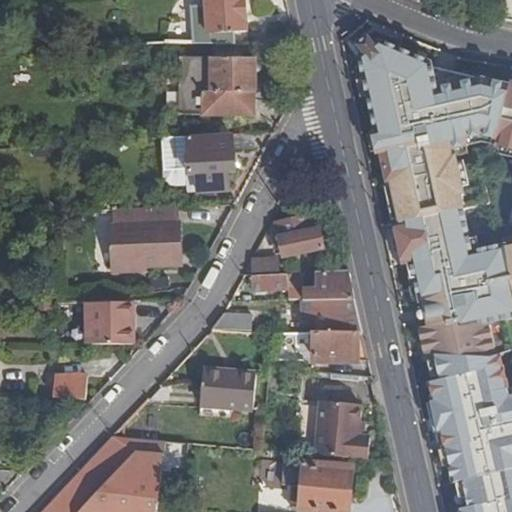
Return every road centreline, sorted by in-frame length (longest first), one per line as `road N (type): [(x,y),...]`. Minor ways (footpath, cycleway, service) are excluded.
road 1 (residential): [(14,511),(196,318),(289,147),(338,129)]
road 2 (secondary): [(425,511),(338,129)]
road 3 (residential): [(355,0),(511,42)]
road 4 (secondary): [(338,129),(308,0)]
